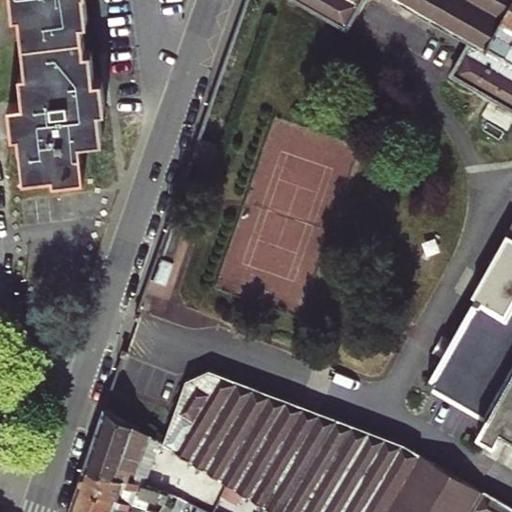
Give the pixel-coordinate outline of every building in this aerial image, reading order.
[(19,15),(26,72),(19,72),(22,102),(10,103),(13,133),(19,133),(23,176),(52,173),(53,178),(83,175),(79,140),(102,138),(98,107),(104,107),(101,77),(93,78),(89,49),(83,49),(80,20),(86,19),(83,0),(11,0),(13,14),(19,13),(19,15)] [(361,0),(406,0),(464,32),(481,0),(296,0),(346,28),(361,0)] [(472,36),(484,43),(508,0),(481,0),(464,32),(472,36)] [(511,0),(508,0),(484,43),(502,54),(511,36),(511,0)] [(511,58),(502,54),(484,43),(472,36),(450,74),(511,108),(511,58)] [(511,36),(502,54),(511,58),(511,36)] [(197,139),(191,158),(212,165),(218,146),(197,139)] [(511,216),(494,247),(468,291),(470,293),(426,382),(483,414),(476,427),(495,437),(501,426),(511,432),(511,216)] [(150,278),(138,312),(146,315),(149,306),(160,309),(168,285),(166,284),(186,227),(173,223),(154,280),(150,278)] [(511,511),(511,507),(406,445),(199,370),(186,380),(162,442),(188,458),(196,463),(275,511),(511,511)] [(188,458),(162,442),(105,407),(97,430),(128,440),(125,445),(150,459),(151,456),(167,465),(165,468),(178,476),(181,471),(188,458)] [(511,432),(501,426),(495,437),(492,441),(511,451),(511,432)] [(101,471),(140,485),(150,459),(125,445),(128,440),(97,430),(85,466),(101,471)] [(188,458),(181,471),(190,475),(196,463),(188,458)] [(146,487),(140,485),(101,471),(85,466),(78,487),(139,507),(146,487)] [(137,511),(139,507),(78,487),(71,506),(89,511),(137,511)] [(156,490),(150,510),(155,511),(156,511),(166,494),(156,490)] [(176,510),(174,511),(182,511),(187,503),(176,498),(171,508),(176,510)] [(187,503),(182,511),(189,511),(192,506),(187,503)]
